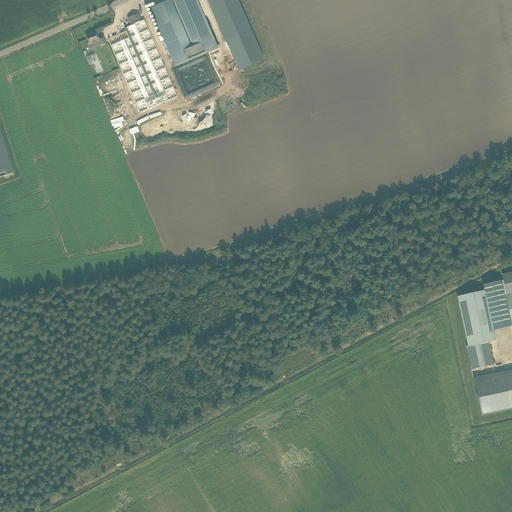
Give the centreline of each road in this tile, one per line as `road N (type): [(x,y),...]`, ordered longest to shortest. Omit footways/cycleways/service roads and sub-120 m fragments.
road 1 (track): [(465,171),(225,253),(0,297)]
road 2 (unclassified): [(0,52),(123,0)]
